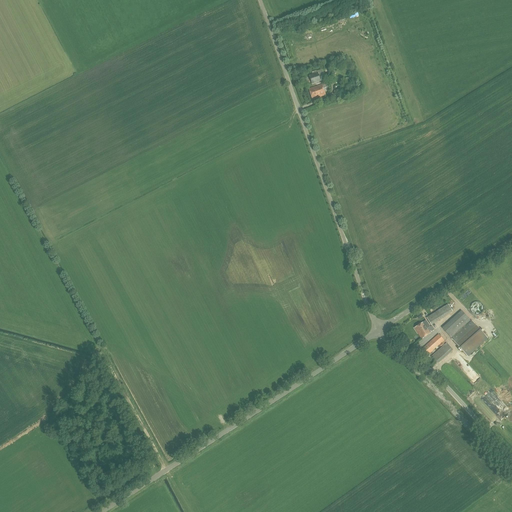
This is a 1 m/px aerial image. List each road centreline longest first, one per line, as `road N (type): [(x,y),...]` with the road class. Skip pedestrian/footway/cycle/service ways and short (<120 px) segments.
road 1 (unclassified): [(378,330),(260,0)]
road 2 (unclassified): [(102,511),(378,330)]
road 3 (unclassified): [(511,457),(437,375),(378,330)]
road 4 (unclassified): [(378,330),(511,244)]
